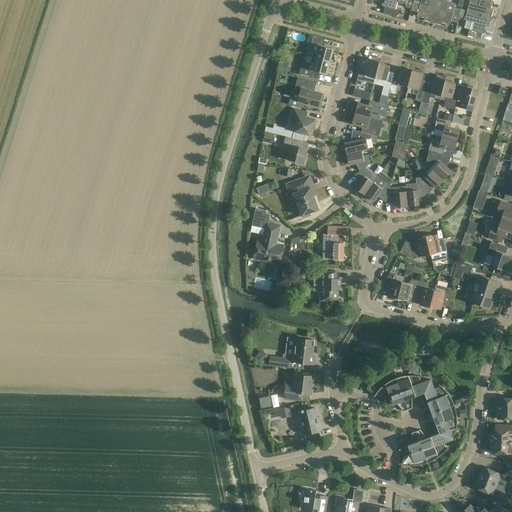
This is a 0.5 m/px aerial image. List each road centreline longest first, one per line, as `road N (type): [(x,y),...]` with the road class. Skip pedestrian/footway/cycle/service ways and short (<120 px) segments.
road 1 (residential): [(255,469),(217,289),(213,221),(271,14)]
road 2 (residential): [(381,478),(439,492),(461,472),(497,321)]
road 3 (residential): [(382,224),(344,202),(322,151),(353,36)]
road 4 (residential): [(494,74),(460,195),(440,213),(382,224)]
road 5 (residential): [(494,74),(353,36)]
road 6 (residential): [(496,54),(358,19)]
road 7 (residential): [(497,321),(441,325),(364,305)]
road 8 (residential): [(381,478),(394,450),(378,407),(333,390)]
